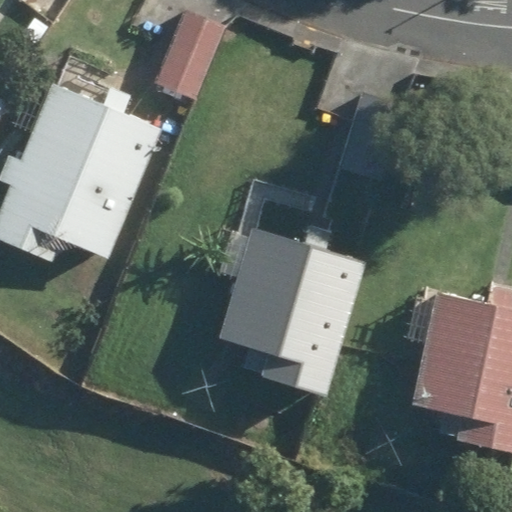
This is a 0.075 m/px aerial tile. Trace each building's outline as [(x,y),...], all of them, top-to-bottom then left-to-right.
[(67,0),(8,0),(5,6),(46,33),(67,0)] [(223,28),(184,12),(153,89),(192,105),(223,28)] [(39,91),(0,182),(0,252),(31,266),(43,238),(96,260),(149,137),(39,91)] [(311,397),(350,262),(237,229),(205,340),(250,353),(242,377),(311,397)] [(398,406),(428,412),(422,437),(504,456),(511,418),(511,313),(423,293),(398,406)]
